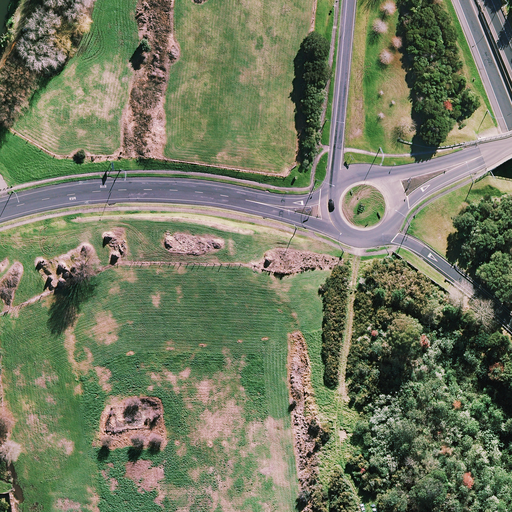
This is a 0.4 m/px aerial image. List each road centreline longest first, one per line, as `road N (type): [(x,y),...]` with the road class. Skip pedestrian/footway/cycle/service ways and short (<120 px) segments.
road 1 (track): [(357,253),(331,511)]
road 2 (tertiary): [(255,202),(148,189),(71,194),(0,211)]
road 3 (trunk): [(335,184),(351,0)]
road 4 (trunk): [(511,322),(424,251),(382,234)]
road 5 (trunk): [(511,119),(463,0)]
